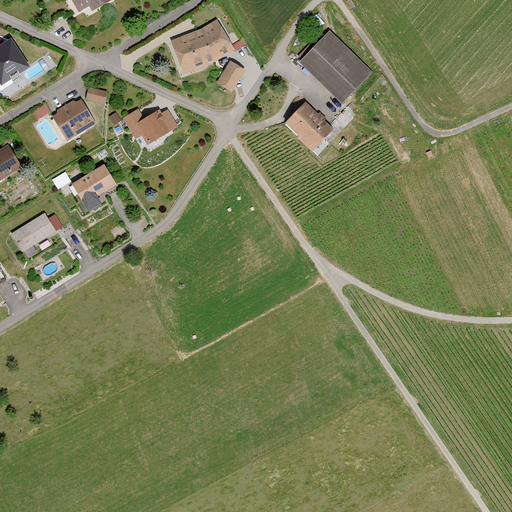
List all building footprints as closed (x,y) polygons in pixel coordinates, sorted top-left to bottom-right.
[(74,0),(81,11),(91,5),(95,11),(112,0),(74,0)] [(199,31),(171,42),(183,75),(217,62),(235,52),(217,21),(199,31)] [(342,103),(372,72),(331,32),(301,63),(342,103)] [(11,41),(0,48),(0,83),(1,86),(29,68),(11,41)] [(217,83),(231,92),(244,72),(231,63),(217,83)] [(107,106),(110,93),(90,88),(87,101),(107,106)] [(53,117),(69,141),(98,122),(82,98),(53,117)] [(48,102),(35,109),(39,117),(52,111),(48,102)] [(306,104),(286,125),(313,151),(333,130),(306,104)] [(146,119),(139,110),(125,119),(138,139),(146,133),(153,144),(180,127),(169,110),(162,115),(159,111),(146,119)] [(9,144),(0,149),(0,186),(26,170),(9,144)] [(104,167),(71,186),(88,213),(101,205),(97,198),(116,186),(104,167)] [(54,178),(59,187),(71,179),(66,171),(54,178)] [(57,232),(45,213),(13,234),(25,253),(57,232)]
